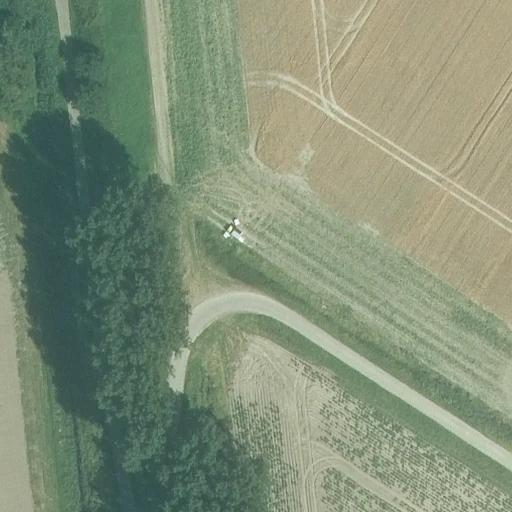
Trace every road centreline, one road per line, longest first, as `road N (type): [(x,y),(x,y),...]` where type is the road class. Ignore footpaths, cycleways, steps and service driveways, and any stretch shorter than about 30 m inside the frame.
road 1 (unclassified): [(511,459),(267,300),(232,292),(198,309),(183,342),(165,511)]
road 2 (unclassified): [(135,511),(71,222),(42,0)]
